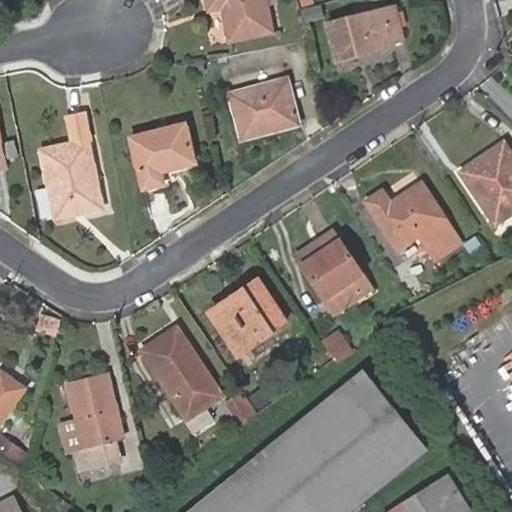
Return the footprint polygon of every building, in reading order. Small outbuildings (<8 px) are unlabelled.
[(204,0),(208,14),(220,12),(228,45),(277,34),(272,6),(281,4),(279,0),(204,0)] [(398,5),(325,22),(335,63),(396,48),(395,44),(407,42),(398,5)] [(303,125),(291,76),(228,92),(241,141),(303,125)] [(70,145),(40,152),(54,221),(101,211),(87,143),(89,143),(84,116),(65,120),(70,145)] [(189,120),(127,136),(142,194),(167,187),(164,176),(201,166),(189,120)] [(0,129),(0,172),(9,170),(0,129)] [(511,214),(511,158),(503,145),(460,175),(494,227),(511,214)] [(363,201),(397,253),(420,239),(435,263),(465,244),(424,179),(393,200),(385,187),(363,201)] [(341,238),(299,265),(334,318),(376,291),(341,238)] [(283,325),(257,285),(210,316),(235,356),(283,325)] [(38,314),(34,332),(53,337),(58,319),(38,314)] [(339,362),(355,351),(340,329),(323,340),(339,362)] [(219,398),(175,330),(140,353),(185,420),(219,398)] [(0,421),(22,391),(0,375),(0,421)] [(348,511),(424,450),(362,375),(192,511),(348,511)] [(118,462),(113,441),(120,439),(104,379),(68,388),(76,423),(83,449),(75,451),(79,472),(118,462)] [(239,393),(223,403),(232,418),(248,408),(239,393)] [(83,449),(76,423),(59,427),(65,454),(75,451),(83,449)] [(469,511),(448,477),(393,511),(469,511)] [(0,511),(18,511),(13,501),(0,507),(0,511)]
